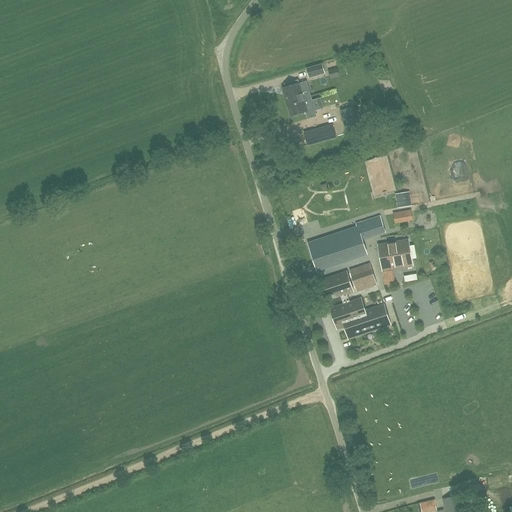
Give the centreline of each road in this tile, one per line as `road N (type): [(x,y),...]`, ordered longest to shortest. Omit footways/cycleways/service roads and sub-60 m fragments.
road 1 (unclassified): [(362,511),(225,84),(224,47),(253,0)]
road 2 (track): [(324,391),(30,511)]
